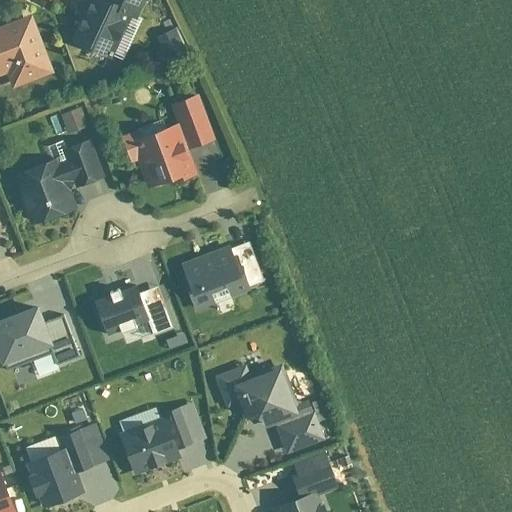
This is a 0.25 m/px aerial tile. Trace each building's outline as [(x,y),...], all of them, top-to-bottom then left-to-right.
[(67,0),(52,33),(95,53),(112,18),(123,24),(134,0),(67,0)] [(22,9),(0,17),(0,83),(43,68),(22,9)] [(149,124),(138,127),(135,119),(106,129),(116,158),(125,155),(135,185),(172,172),(167,158),(180,154),(178,147),(197,141),(179,89),(157,97),(171,137),(155,142),(149,124)] [(64,114),(71,133),(91,125),(83,106),(64,114)] [(44,151),(0,168),(0,170),(19,219),(65,201),(59,185),(99,170),(84,130),(51,143),(55,155),(47,158),(44,151)] [(240,238),(181,259),(198,308),(257,287),(240,238)] [(135,282),(93,297),(105,331),(146,317),(151,333),(171,327),(162,301),(143,307),(135,282)] [(31,323),(0,333),(0,387),(45,371),(48,380),(70,373),(57,337),(38,343),(31,323)] [(279,357),(251,369),(246,359),(209,376),(222,405),(235,400),(243,417),(257,411),(262,424),(301,407),(279,357)] [(112,458),(123,490),(169,475),(165,462),(198,451),(187,415),(158,424),(163,441),(112,458)] [(19,473),(31,511),(63,511),(77,508),(70,486),(86,481),(73,440),(51,447),(56,461),(19,473)] [(301,493),(274,502),(277,511),(322,511),(318,497),(343,488),(331,457),(293,471),(301,493)] [(94,495),(87,496),(89,506),(122,498),(113,464),(88,471),(94,495)]
